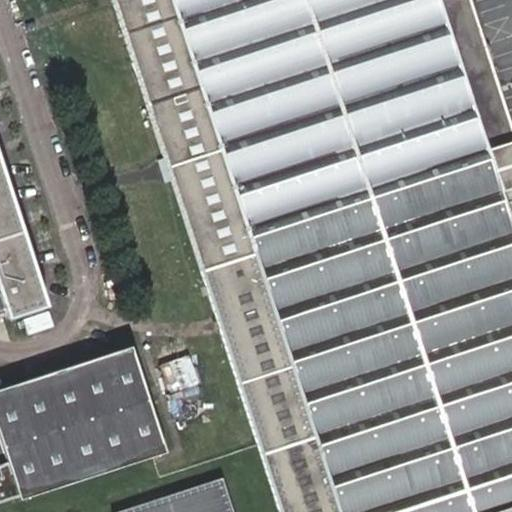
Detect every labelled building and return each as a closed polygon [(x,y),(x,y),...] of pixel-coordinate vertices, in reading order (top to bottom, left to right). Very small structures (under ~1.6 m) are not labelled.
[(511,153),(511,128),(501,95),(470,0),(111,0),(195,258),(511,153)] [(511,511),(511,153),(195,258),(277,511),(225,511),(216,481),(122,511),(511,511)] [(0,310),(1,312),(3,320),(41,307),(0,179),(0,310)] [(0,503),(15,499),(16,502),(161,457),(125,349),(0,389),(0,454),(3,464),(0,464),(0,503)] [(207,414),(177,422),(184,448),(213,441),(207,414)]
